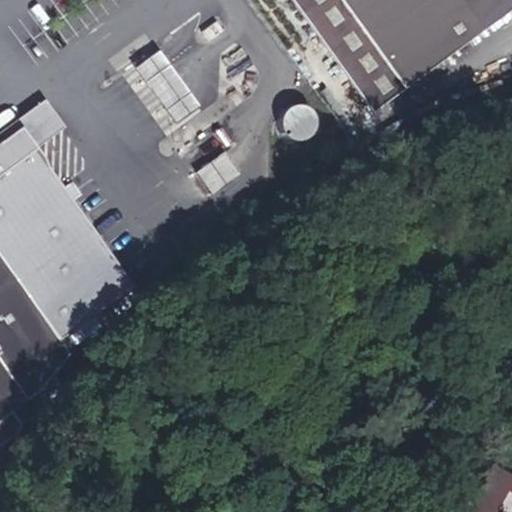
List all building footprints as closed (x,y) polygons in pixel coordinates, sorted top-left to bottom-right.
[(340,0),(292,0),(373,108),(404,84),(340,0)] [(511,0),(340,0),(404,84),(511,3),(511,0)] [(261,78),(231,42),(219,62),(217,96),(226,115),(261,78)] [(217,96),(169,132),(191,166),(213,199),(252,171),(230,126),(226,115),(217,96)] [(10,130),(0,137),(0,494),(33,442),(13,413),(73,365),(131,291),(28,151),(59,130),(42,103),(10,130)] [(511,511),(511,480),(484,466),(458,511),(491,511),(493,509),(498,511),(511,511)]
